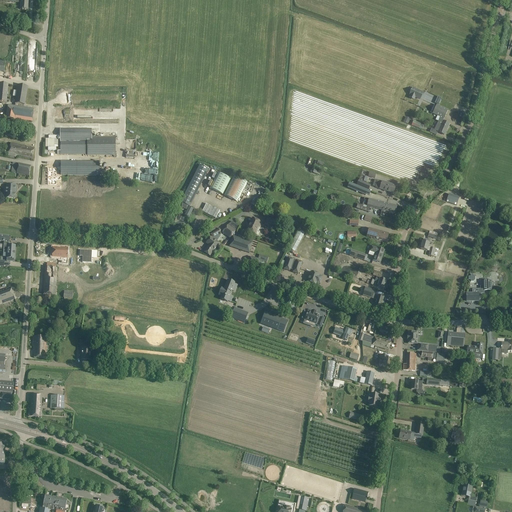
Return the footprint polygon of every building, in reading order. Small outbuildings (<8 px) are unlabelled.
[(0,0),(0,1),(16,3),(21,3),(20,10),(22,10),(23,10),(28,10),(28,0),(0,0)] [(8,84),(0,83),(0,102),(6,103),(8,84)] [(28,87),(18,85),(14,106),(8,105),(5,119),(14,120),(15,119),(32,122),(34,109),(22,107),(23,105),(25,105),(28,87)] [(413,87),(410,94),(420,99),(423,92),(413,87)] [(431,113),(433,114),(441,117),(440,119),(443,120),(444,119),(448,111),(443,109),(437,106),(435,105),(431,113)] [(439,133),(440,134),(440,133),(444,135),(450,124),(443,121),(443,120),(440,119),(434,131),(439,133)] [(0,135),(24,140),(25,135),(0,130),(0,135)] [(58,151),(58,155),(61,155),(87,155),(87,156),(114,156),(114,158),(116,158),(116,155),(115,155),(115,137),(91,137),(91,131),(60,130),(60,140),(61,140),(61,151),(58,151)] [(34,149),(10,144),(8,156),(16,158),(16,156),(32,159),(34,149)] [(128,159),(127,164),(142,165),(141,167),(157,168),(157,162),(128,159)] [(99,176),(99,162),(61,162),(61,168),(60,171),(60,175),(99,176)] [(31,166),(18,164),(16,174),(29,176),(31,166)] [(209,170),(200,165),(180,202),(183,203),(188,206),(190,207),(209,170)] [(46,167),(46,184),(55,184),(55,179),(59,179),(59,175),(55,175),(55,167),(46,167)] [(156,182),(158,170),(135,167),(134,180),(156,182)] [(231,179),(217,172),(209,188),(223,195),(231,179)] [(247,183),(234,176),(224,195),(237,202),(247,183)] [(358,186),(369,190),(370,186),(361,182),(362,179),(361,179),(360,178),(357,185),(358,186)] [(375,187),(375,188),(379,189),(393,194),(396,186),(382,182),(377,181),(375,187)] [(352,184),(350,189),(366,196),(366,195),(369,196),(371,192),(352,184)] [(17,186),(6,185),(5,194),(7,194),(6,198),(15,199),(15,192),(15,190),(17,190),(17,186)] [(447,200),(446,202),(456,206),(457,204),(459,198),(452,196),(449,195),(447,200)] [(357,204),(356,209),(369,213),(370,207),(382,210),(384,203),(372,200),(371,200),(369,199),(367,206),(363,205),(362,206),(357,204)] [(397,206),(384,203),(382,210),(395,214),(397,206)] [(204,214),(210,217),(213,211),(207,208),(204,214)] [(267,219),(266,222),(275,226),(277,222),(277,221),(268,217),(267,219)] [(179,220),(172,218),(169,234),(176,236),(177,229),(188,232),(190,224),(179,222),(179,220)] [(261,223),(252,219),(247,231),(255,234),(258,227),(259,227),(261,223)] [(233,222),(228,225),(227,226),(222,233),(230,239),(236,231),(239,227),(233,222)] [(388,234),(369,229),(367,237),(386,242),(388,234)] [(252,243),(233,236),(229,247),(249,253),(252,243)] [(208,245),(204,251),(210,256),(220,244),(211,237),(206,243),(208,245)] [(422,242),(420,250),(427,251),(430,252),(429,256),(433,257),(435,249),(431,248),(431,249),(428,248),(429,243),(430,241),(424,239),(423,242),(422,242)] [(4,245),(3,251),(7,251),(7,262),(14,262),(15,253),(15,246),(8,245),(8,244),(9,244),(9,242),(4,242),(4,245)] [(371,246),(369,252),(374,254),(372,260),(376,262),(380,263),(385,251),(380,249),(375,247),(371,246)] [(53,248),(52,257),(55,257),(55,256),(57,256),(56,257),(59,257),(67,258),(67,250),(68,250),(68,248),(61,247),(60,249),(53,248)] [(80,250),(80,256),(83,257),(82,263),(91,263),(92,251),(80,250)] [(366,255),(351,250),(349,256),(364,261),(366,255)] [(264,262),(251,257),(248,265),(261,270),(264,262)] [(302,263),(288,258),(284,269),(289,271),(290,270),(293,271),(292,272),(298,274),(302,263)] [(55,295),(57,268),(55,268),(47,267),(45,267),(43,295),(55,295)] [(374,271),(373,271),(372,274),(373,274),(373,276),(376,277),(375,282),(378,283),(377,286),(383,289),(386,281),(380,279),(382,274),(375,271),(374,271)] [(315,274),(311,273),(309,277),(308,277),(307,280),(308,281),(308,282),(313,284),(313,283),(316,284),(316,283),(320,285),(323,277),(319,276),(319,275),(315,273),(315,274)] [(221,289),(219,294),(222,295),(222,296),(220,299),(227,302),(228,301),(230,302),(233,297),(230,296),(232,291),(234,292),(237,285),(234,284),(235,283),(228,280),(224,290),(221,289)] [(491,291),(491,281),(484,281),(484,286),(480,286),(480,289),(472,289),(472,294),(466,294),(466,301),(479,301),(479,300),(480,300),(480,299),(481,298),(481,294),(483,294),(484,293),(486,293),(486,291),(491,291)] [(0,305),(2,305),(2,304),(4,304),(3,302),(9,299),(10,301),(15,299),(10,287),(0,291),(0,305)] [(365,288),(363,296),(377,300),(375,304),(375,306),(382,309),(384,303),(382,302),(384,298),(379,296),(378,296),(375,295),(374,294),(375,291),(365,288)] [(73,292),(64,291),(64,298),(72,299),(73,292)] [(234,309),(231,318),(244,323),(248,314),(234,309)] [(305,312),(302,319),(305,320),(305,321),(318,325),(318,326),(321,327),(323,321),(324,319),(321,318),(318,317),(319,316),(315,315),(315,314),(316,313),(312,311),(311,313),(308,312),(307,313),(305,312)] [(264,314),(260,324),(284,333),(287,323),(264,314)] [(345,332),(335,328),(333,334),(343,338),(342,340),(347,341),(348,336),(350,337),(353,330),(348,329),(347,330),(346,330),(345,332)] [(417,333),(408,332),(408,344),(417,344),(417,333)] [(364,335),(360,334),(358,340),(370,344),(377,346),(377,347),(389,351),(391,343),(383,341),(364,335)] [(448,334),(447,345),(463,347),(465,336),(448,334)] [(301,336),(299,341),(304,343),(305,342),(306,343),(306,344),(313,346),(314,341),(308,339),(306,338),(301,336)] [(48,338),(34,337),(33,343),(35,343),(34,358),(45,359),(47,347),(46,346),(46,343),(47,343),(48,338)] [(506,343),(502,343),(501,347),(501,349),(501,350),(499,350),(499,354),(507,354),(508,351),(511,351),(511,341),(508,341),(508,344),(506,344),(506,343)] [(419,344),(418,351),(428,352),(436,353),(437,347),(428,345),(419,344)] [(467,347),(467,353),(482,355),(483,345),(476,344),(476,347),(467,347)] [(91,348),(81,348),(81,353),(82,353),(82,360),(91,360),(91,356),(90,356),(90,353),(93,353),(93,348),(91,348)] [(422,352),(421,357),(426,358),(428,358),(427,361),(431,362),(432,359),(436,359),(436,362),(448,364),(449,356),(444,355),(441,354),(440,354),(436,354),(433,353),(422,352)] [(415,354),(407,354),(406,364),(404,364),(403,370),(415,371),(415,360),(414,360),(415,354)] [(378,355),(377,358),(380,359),(378,366),(386,368),(388,357),(381,355),(378,355)] [(329,361),(325,379),(331,381),(335,362),(329,361)] [(357,370),(344,367),(342,379),(354,382),(357,370)] [(361,378),(360,383),(371,386),(374,374),(367,372),(366,379),(361,378)] [(412,381),(411,390),(416,390),(416,391),(416,393),(417,394),(418,395),(419,395),(421,395),(423,394),(421,391),(422,382),(426,383),(426,386),(440,387),(441,380),(431,380),(427,379),(422,379),(421,382),(412,381)] [(12,393),(13,383),(0,381),(0,392),(10,393),(11,393),(12,393)] [(0,396),(1,397),(0,399),(11,400),(11,394),(10,394),(10,393),(0,392),(0,396)] [(379,395),(371,394),(370,397),(368,397),(368,402),(369,402),(369,406),(377,407),(378,403),(380,404),(380,399),(379,399),(379,395)] [(42,395),(32,395),(31,411),(29,411),(29,417),(41,418),(41,413),(42,395)] [(64,396),(51,396),(50,409),(55,409),(55,411),(64,411),(64,409),(64,396)] [(353,413),(352,419),(359,421),(361,416),(353,413)] [(425,424),(418,423),(416,434),(422,436),(425,424)] [(352,434),(352,432),(339,429),(331,426),(329,426),(326,426),(323,426),(330,428),(330,431),(332,431),(339,431),(339,432),(344,432),(344,433),(349,434),(352,434)] [(415,434),(400,431),(399,438),(413,441),(415,434)] [(461,496),(469,497),(470,497),(471,497),(472,495),(470,495),(472,486),(464,484),(461,496)] [(354,489),(352,496),(356,497),(355,500),(365,503),(365,502),(366,499),(367,499),(368,493),(354,489)] [(39,511),(46,511),(48,506),(49,506),(51,497),(45,496),(43,509),(41,509),(39,511)] [(55,505),(56,498),(51,497),(49,506),(48,506),(46,511),(49,511),(50,510),(53,511),(54,508),(52,507),(53,505),(55,505)] [(309,499),(303,497),(302,503),(300,503),(299,510),(306,511),(309,499)] [(62,499),(56,498),(55,505),(53,505),(52,507),(54,508),(56,508),(56,510),(55,511),(60,511),(61,511),(60,511),(58,511),(58,508),(59,503),(61,504),(62,499)] [(59,503),(58,508),(60,509),(60,511),(61,511),(60,511),(64,511),(66,505),(67,500),(62,499),(61,504),(59,503)] [(278,507),(276,511),(293,511),(294,509),(294,508),(290,507),(291,504),(285,503),(285,506),(283,505),(283,506),(278,505),(278,507)]
